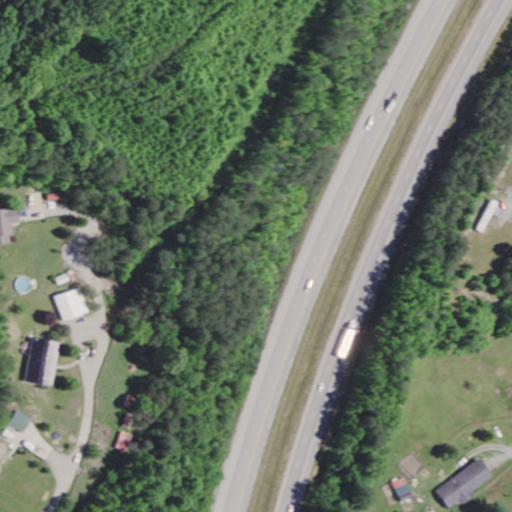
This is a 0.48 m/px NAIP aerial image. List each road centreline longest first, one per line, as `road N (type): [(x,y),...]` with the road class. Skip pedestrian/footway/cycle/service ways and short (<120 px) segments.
road 1 (motorway): [(279,511),(379,234),(493,0)]
road 2 (motorway): [(447,0),(316,274),(237,511)]
